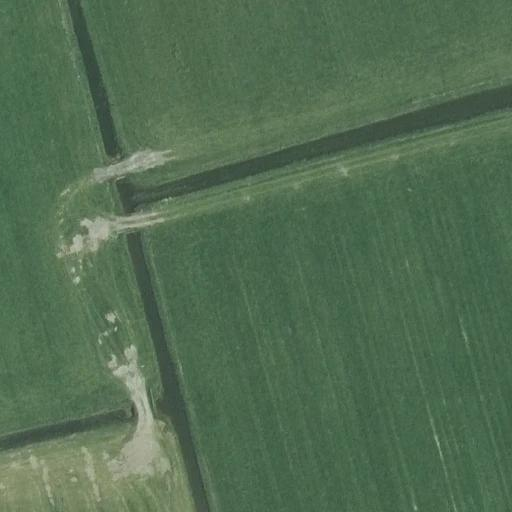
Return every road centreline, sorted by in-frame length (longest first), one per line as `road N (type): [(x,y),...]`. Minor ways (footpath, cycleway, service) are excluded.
road 1 (track): [(0,476),(150,461),(139,387),(83,260),(101,233),(511,121)]
road 2 (track): [(101,233),(84,185),(511,64)]
